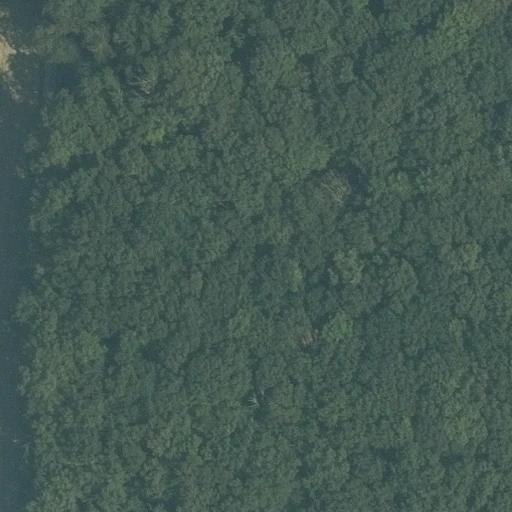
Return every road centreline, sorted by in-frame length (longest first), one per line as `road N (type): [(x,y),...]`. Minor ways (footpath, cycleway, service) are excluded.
road 1 (track): [(58,0),(45,115),(39,511)]
road 2 (track): [(511,210),(189,122),(138,119),(47,166)]
road 3 (track): [(42,410),(134,416),(511,497)]
